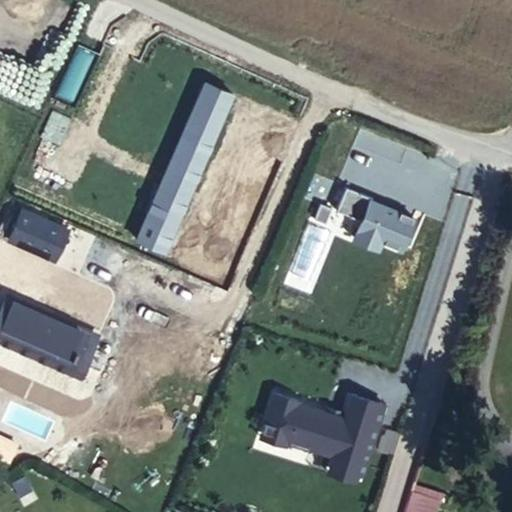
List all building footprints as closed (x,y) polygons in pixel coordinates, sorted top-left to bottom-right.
[(136,237),(163,249),(230,91),(205,80),(136,237)] [(0,317),(0,337),(16,300),(9,297),(0,317)] [(0,339),(64,367),(81,329),(16,300),(0,337),(0,339)] [(64,367),(74,372),(91,334),(81,329),(64,367)] [(329,465),(356,473),(369,432),(374,434),(383,404),(351,394),(344,417),(297,403),(297,400),(273,393),(265,417),(290,425),(285,441),(288,441),(287,444),(307,450),(308,448),(332,455),(329,465)]
